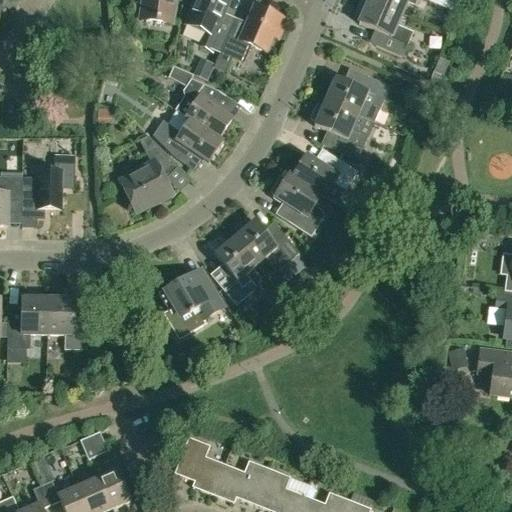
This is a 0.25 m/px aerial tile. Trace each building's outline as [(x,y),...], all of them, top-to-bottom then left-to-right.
[(142,0),(140,21),(172,25),(174,0),(142,0)] [(219,55),(230,29),(231,27),(220,22),(229,0),(197,0),(186,26),(207,35),(202,48),(219,55)] [(369,0),(369,1),(402,15),(406,4),(413,7),(416,0),(422,0),(438,7),(441,0),(369,0)] [(396,27),(402,15),(369,1),(367,5),(363,3),(361,7),(355,20),(360,22),(358,25),(381,35),(375,48),(402,59),(407,46),(399,42),(404,31),(396,27)] [(227,76),(234,61),(243,65),(251,47),(266,53),(273,37),(278,40),(286,22),(254,8),(243,35),(230,29),(219,55),(213,70),(227,76)] [(434,73),(443,77),(449,64),(439,60),(434,73)] [(357,118),(373,125),(389,89),(364,77),(358,90),(334,80),(324,104),(357,118)] [(219,94),(197,84),(191,81),(184,92),(185,98),(175,112),(189,122),(218,141),(231,121),(211,107),(219,94)] [(117,110),(119,108),(118,107),(123,103),(117,97),(110,104),(117,110)] [(123,103),(118,107),(119,108),(122,111),(124,113),(131,107),(127,102),(125,101),(123,103)] [(367,139),(351,132),(357,118),(324,104),(322,108),(317,106),(310,121),(316,123),(314,128),(337,138),(332,151),(357,162),(367,139)] [(124,113),(123,114),(143,134),(152,126),(132,106),(131,107),(124,113)] [(222,143),(218,141),(189,122),(180,135),(162,123),(152,138),(174,159),(179,163),(188,150),(208,164),(222,143)] [(133,175),(119,183),(136,215),(171,196),(164,183),(178,169),(147,138),(138,142),(150,164),(132,173),(133,175)] [(321,198),(320,198),(324,201),(333,186),(345,193),(357,174),(336,161),(329,172),(306,158),(292,179),(292,180),(321,198)] [(22,180),(22,190),(22,204),(21,221),(44,221),(44,212),(61,212),(62,189),(73,190),(73,191),(74,191),(74,166),(53,165),(53,172),(37,172),(36,180),(22,180)] [(292,180),(292,179),(289,177),(286,181),(281,178),(271,194),(274,201),(279,204),(280,203),(297,214),(289,225),(311,239),(324,218),(323,212),(315,207),(320,198),(321,198),(292,180)] [(22,180),(0,179),(0,228),(7,229),(7,204),(22,204),(22,190),(22,180)] [(254,223),(251,225),(247,220),(235,230),(239,235),(234,239),(257,267),(264,261),(275,274),(299,255),(281,233),(270,242),(254,223)] [(246,277),(257,267),(234,239),(214,256),(230,276),(218,286),(236,307),(257,290),(246,277)] [(201,322),(204,320),(223,309),(204,278),(193,285),(189,278),(158,296),(168,314),(164,316),(179,341),(204,326),(201,322)] [(48,301),(42,301),(43,295),(27,295),(27,301),(22,301),(21,327),(7,326),(7,339),(7,351),(29,351),(30,337),(47,337),(48,301)] [(511,298),(497,296),(496,310),(509,312),(506,339),(511,339),(511,298)] [(48,301),(47,337),(64,337),(64,352),(87,352),(87,328),(73,328),(74,302),(48,301)] [(464,350),(447,354),(451,372),(462,370),(468,369),(464,350)] [(480,351),(477,375),(495,378),(492,397),(511,399),(511,369),(510,369),(511,355),(480,351)] [(100,434),(80,443),(84,452),(104,444),(100,434)] [(112,440),(104,444),(108,453),(116,449),(112,440)] [(213,497),(225,467),(205,459),(210,448),(188,440),(174,476),(194,484),(192,489),(213,497)] [(104,444),(84,452),(88,462),(108,453),(104,444)] [(255,508),(269,471),(248,463),(244,474),(225,467),(213,497),(233,506),(236,500),(255,508)] [(299,511),(305,498),(286,491),(290,480),(269,471),(255,508),(266,511),(299,511)] [(96,480),(109,511),(110,511),(130,504),(116,472),(96,480)] [(86,511),(109,511),(96,480),(77,489),(86,511)] [(86,511),(77,489),(57,497),(51,483),(42,487),(51,507),(60,503),(63,511),(86,511)] [(41,511),(51,507),(42,487),(32,491),(38,505),(23,511),(41,511)] [(346,511),(350,503),(329,495),(324,506),(305,498),(299,511),(346,511)] [(18,511),(13,500),(0,505),(0,511),(18,511)] [(370,511),(371,511),(350,503),(346,511),(370,511)]
